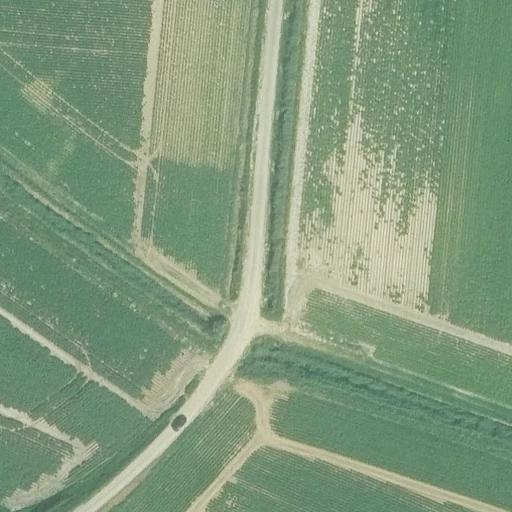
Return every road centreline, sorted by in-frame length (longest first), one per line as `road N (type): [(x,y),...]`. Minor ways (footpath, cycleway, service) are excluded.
road 1 (unclassified): [(85,511),(182,419),(242,324),(254,275),(274,0)]
road 2 (track): [(242,324),(511,411)]
